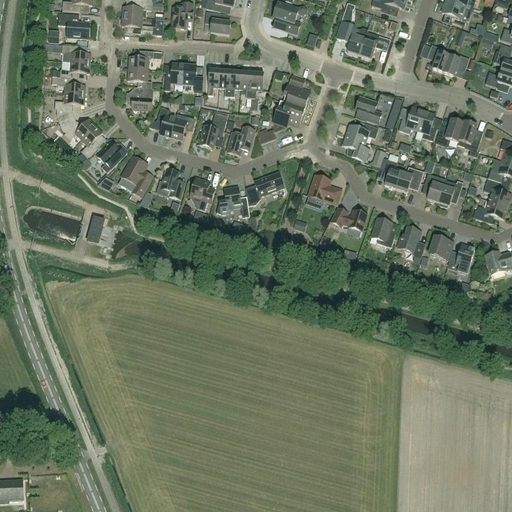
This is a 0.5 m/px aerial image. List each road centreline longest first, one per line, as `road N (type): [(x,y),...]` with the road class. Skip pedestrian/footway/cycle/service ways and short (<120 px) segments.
road 1 (secondary): [(99,511),(26,333),(0,242)]
road 2 (residential): [(309,152),(237,172),(147,148),(112,108),(115,46)]
road 3 (residential): [(511,232),(488,236),(372,197),(338,163),(309,152)]
road 4 (residential): [(253,38),(236,50),(115,46)]
road 5 (residential): [(511,125),(398,89)]
